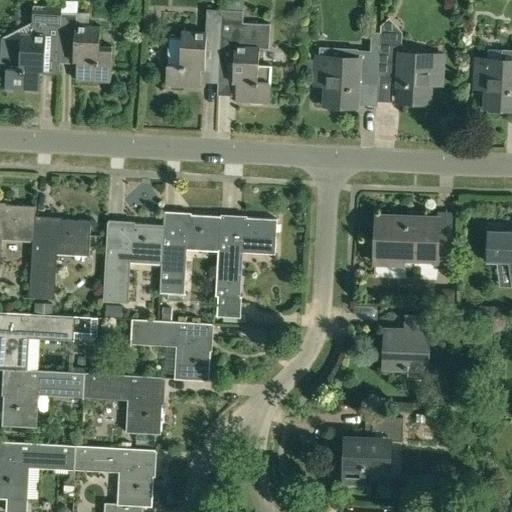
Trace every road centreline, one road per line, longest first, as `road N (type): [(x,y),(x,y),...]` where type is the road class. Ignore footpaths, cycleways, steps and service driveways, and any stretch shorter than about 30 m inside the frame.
road 1 (residential): [(329,163),(0,141)]
road 2 (residential): [(329,163),(315,345),(264,407)]
road 3 (residential): [(511,170),(329,163)]
road 4 (residential): [(264,407),(220,440),(201,468),(193,511)]
